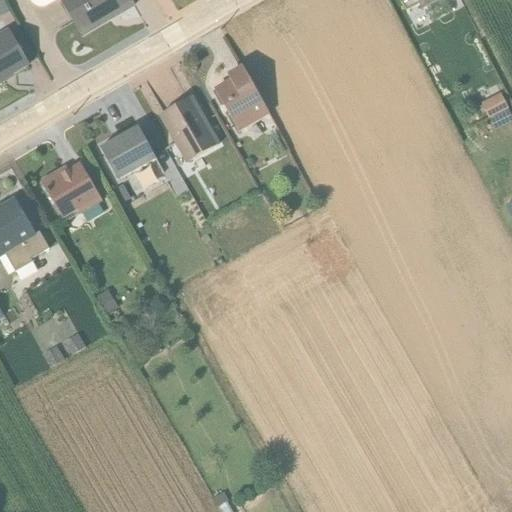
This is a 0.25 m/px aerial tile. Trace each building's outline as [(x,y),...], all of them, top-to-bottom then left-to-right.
[(0,0),(0,18),(9,14),(1,0),(0,0)] [(57,0),(81,39),(136,7),(131,0),(57,0)] [(397,0),(400,5),(402,4),(406,12),(420,5),(422,10),(441,0),(397,0)] [(29,67),(8,30),(0,34),(0,86),(15,78),(14,76),(29,67)] [(270,116),(242,69),(228,77),(231,83),(215,92),(239,134),(270,116)] [(217,147),(190,99),(159,117),(187,164),(217,147)] [(100,150),(118,182),(156,161),(137,129),(100,150)] [(56,174),(40,183),(64,224),(102,203),(80,165),(59,178),(56,174)] [(49,250),(39,233),(35,235),(15,201),(0,209),(0,259),(5,257),(15,274),(32,264),(31,261),(49,250)] [(120,309),(108,290),(96,298),(107,317),(120,309)] [(71,358),(86,349),(78,336),(63,344),(71,358)] [(64,362),(57,348),(42,357),(50,370),(64,362)]
